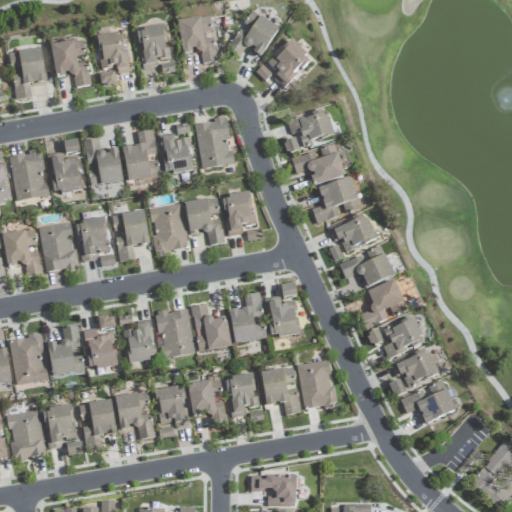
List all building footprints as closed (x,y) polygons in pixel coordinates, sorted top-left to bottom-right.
[(261,57),(278,30),(251,12),(243,25),(250,30),(246,35),(240,31),(227,51),(239,59),(246,47),(261,57)] [(177,22),(181,55),(194,54),(196,65),(216,62),(209,18),(177,22)] [(142,67),(156,65),(155,61),(169,59),(163,27),(136,31),(138,48),(139,47),(142,67)] [(97,38),(101,70),(116,68),(117,75),(129,74),(124,34),(97,38)] [(50,46),(55,79),(73,76),(75,89),(89,87),(86,63),(78,64),(77,58),(85,57),(82,41),(50,46)] [(291,41),(267,63),(277,74),(272,79),(281,89),(310,62),(291,41)] [(15,101),(30,99),(29,86),(45,84),(40,50),(8,54),(10,70),(20,69),(21,75),(11,76),(15,101)] [(263,82),(270,76),(263,67),(256,73),(263,82)] [(98,76),(100,88),(116,85),(114,73),(98,76)] [(332,138),(324,110),(285,122),(290,136),(298,134),(302,147),(332,138)] [(200,170),(232,165),(225,118),(213,120),(213,123),(194,126),(200,170)] [(174,127),(176,136),(189,133),(188,124),(174,127)] [(121,149),(127,184),(159,179),(155,158),(156,158),(152,131),(136,134),(138,146),(121,149)] [(192,172),(189,150),(190,150),(189,139),(173,141),(172,134),(160,136),(165,175),(192,172)] [(117,151),(101,153),(99,140),(83,142),(89,188),(122,183),(117,151)] [(298,152),(295,140),(283,143),(286,156),(298,152)] [(78,154),(77,141),(63,142),(64,155),(78,154)] [(344,177),(334,145),(316,151),(316,152),(290,160),(295,175),(308,171),(313,187),(344,177)] [(8,158),(15,202),(47,198),(40,150),(28,152),(28,155),(8,158)] [(82,191),(75,158),(63,160),(61,154),(47,157),(55,196),(82,191)] [(0,204),(9,204),(3,164),(0,164),(0,204)] [(315,223),(359,213),(352,180),(318,188),(322,207),(312,210),(315,223)] [(227,238),(242,236),(241,228),(253,226),(249,194),(222,198),(227,238)] [(183,205),(189,235),(205,232),(209,247),(224,244),(219,220),(211,222),(210,216),(219,214),(216,198),(183,205)] [(149,209),(153,237),(152,237),(155,255),(187,250),(180,205),(149,209)] [(134,260),(131,248),(149,245),(143,211),(111,217),(114,236),(119,263),(134,260)] [(375,241),(365,215),(327,230),(333,245),(339,242),(344,254),(375,241)] [(81,263),(96,262),(95,255),(107,254),(103,220),(77,223),(81,263)] [(37,230),(45,274),(77,269),(69,224),(37,230)] [(24,266),(25,277),(40,276),(35,232),(2,235),(5,269),(24,266)] [(328,250),(333,263),(343,259),(337,246),(328,250)] [(365,289),(393,277),(380,247),(338,265),(345,281),(359,275),(365,289)] [(100,268),(114,266),(113,256),(99,257),(100,268)] [(280,287),(282,300),(296,297),(294,285),(280,287)] [(228,312),(234,345),(266,340),(258,294),(243,296),(245,309),(228,312)] [(298,335),(294,303),(280,304),(279,299),(266,301),(271,339),(298,335)] [(197,353),(229,349),(226,319),(209,321),(207,305),(191,307),(197,353)] [(187,310),(155,315),(161,360),(194,355),(187,310)] [(115,328),(113,317),(97,319),(99,331),(115,328)] [(118,318),(118,326),(131,325),(130,317),(118,318)] [(382,348),(387,360),(423,344),(412,318),(383,331),(389,345),(382,348)] [(128,364),(155,360),(149,320),(135,322),(136,330),(123,332),(128,364)] [(58,329),(60,342),(46,344),(52,378),(84,372),(77,326),(58,329)] [(82,332),(89,371),(116,367),(112,344),(113,344),(112,335),(97,337),(95,330),(82,332)] [(382,343),(377,331),(366,336),(370,347),(382,343)] [(15,386),(47,381),(39,336),(7,341),(15,386)] [(0,385),(10,384),(5,350),(0,350),(0,385)] [(395,379),(402,377),(406,387),(436,376),(427,352),(391,365),(395,379)] [(296,366),(303,411),(336,406),(333,388),(331,388),(327,361),(296,366)] [(265,407),(283,404),(284,417),(300,414),(292,368),(260,373),(265,407)] [(258,407),(252,375),(225,380),(232,419),(245,417),(244,410),(258,407)] [(186,385),(191,419),(211,416),(212,425),(226,423),(222,399),(219,381),(186,385)] [(455,411),(441,382),(424,390),(424,389),(399,401),(406,416),(418,410),(425,426),(455,411)] [(154,391),(160,424),(173,422),(174,429),(189,427),(182,387),(154,391)] [(119,430),(136,428),(137,441),(154,439),(150,413),(149,413),(146,393),(114,398),(119,430)] [(78,406),(81,426),(82,426),(85,451),(101,449),(99,437),(115,434),(110,402),(78,406)] [(42,411),(48,450),(62,448),(61,440),(74,438),(69,407),(42,411)] [(6,417),(10,444),(9,444),(12,462),(45,457),(37,412),(6,417)] [(511,439),(511,460),(500,474),(498,472),(493,478),(495,479),(488,486),(496,493),(498,491),(508,499),(498,511),(482,497),(484,494),(471,484),(476,477),(475,476),(491,459),(490,458),(504,441),(507,443),(511,439)] [(81,455),(79,444),(66,445),(67,457),(81,455)] [(266,507),(295,508),(295,477),(250,476),(249,492),(272,492),(272,497),(267,497),(266,507)] [(100,511),(111,511),(112,503),(100,502),(100,511)]
